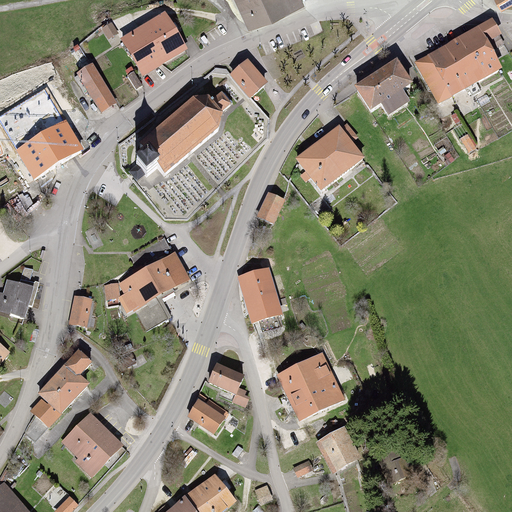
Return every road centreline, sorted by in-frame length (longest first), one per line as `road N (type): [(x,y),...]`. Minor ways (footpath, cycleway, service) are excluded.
road 1 (residential): [(401,23),(378,7),(350,7),(214,57),(115,130),(78,183),(66,225)]
road 2 (primary): [(401,23),(288,129),(252,200),(211,319)]
road 3 (residential): [(66,225),(42,351),(0,457)]
